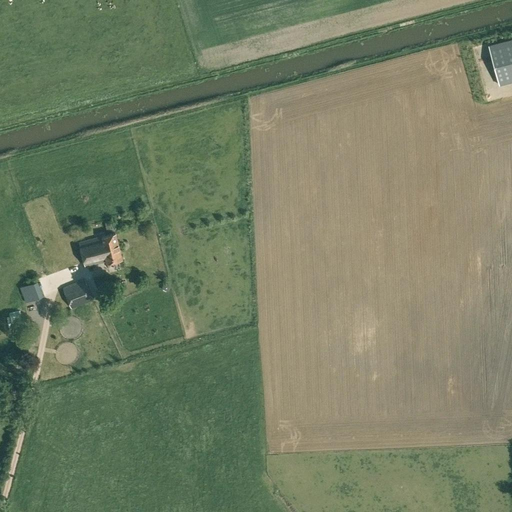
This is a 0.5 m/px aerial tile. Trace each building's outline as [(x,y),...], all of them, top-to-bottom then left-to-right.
[(59,231),(45,234),(49,251),(63,248),(59,231)] [(79,241),(85,266),(106,261),(107,262),(122,258),(116,232),(79,241)] [(63,287),(71,308),(93,299),(85,278),(63,287)] [(25,302),(43,295),(38,280),(20,287),(25,302)] [(166,291),(169,290),(170,287),(169,284),(166,282),(163,283),(162,286),(163,289),(166,291)]
